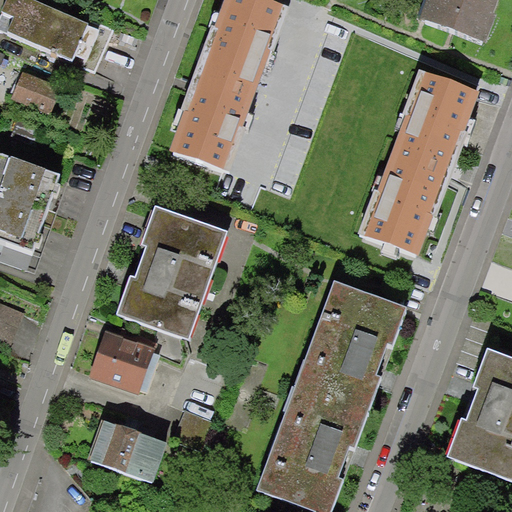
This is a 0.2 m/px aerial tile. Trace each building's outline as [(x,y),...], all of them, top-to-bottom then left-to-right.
[(113,31),(35,0),(9,0),(0,24),(0,32),(97,71),(113,31)] [(292,16),(248,0),(228,0),(172,157),(233,179),(292,16)] [(511,8),(511,0),(432,0),(423,26),(496,53),(511,8)] [(70,93),(25,76),(14,107),(58,124),(70,93)] [(483,100),(422,77),(360,239),(421,262),(483,100)] [(57,188),(0,163),(0,247),(35,261),(57,188)] [(231,238),(157,212),(117,322),(191,348),(231,238)] [(333,511),(407,314),(335,288),(257,498),(295,511),(333,511)] [(22,316),(0,307),(0,343),(10,347),(22,316)] [(155,350),(106,334),(91,380),(140,396),(155,350)] [(511,366),(492,358),(478,394),(483,396),(471,429),(465,425),(450,465),(511,488),(511,366)] [(231,437),(185,421),(174,454),(219,470),(231,437)] [(168,449),(104,427),(91,464),(155,486),(168,449)]
